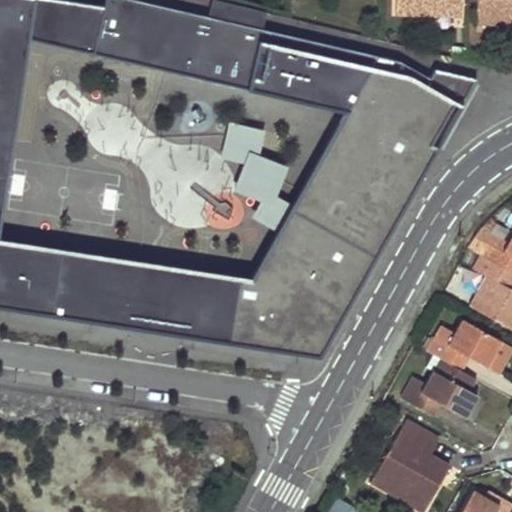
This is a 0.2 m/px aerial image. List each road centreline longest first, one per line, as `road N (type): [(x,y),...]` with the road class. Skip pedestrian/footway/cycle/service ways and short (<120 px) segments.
road 1 (tertiary): [(321,418),(429,223),(488,156),(511,142)]
road 2 (residential): [(0,353),(266,395),(321,418)]
